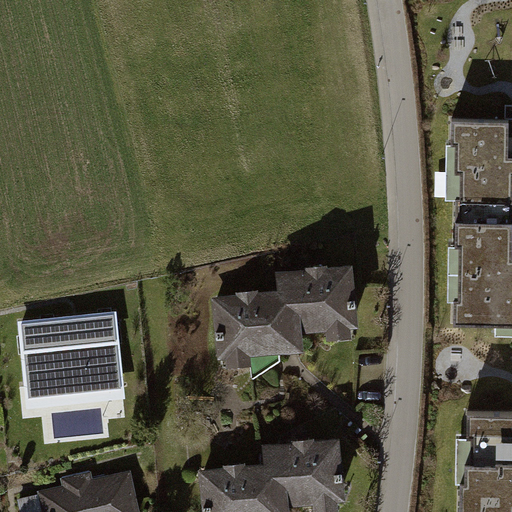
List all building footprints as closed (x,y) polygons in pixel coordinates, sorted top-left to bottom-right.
[(510,149),(449,149),(449,170),(453,170),(453,198),(458,198),(457,242),(509,242),(510,149)] [(509,242),(457,242),(451,242),(451,298),(457,298),(457,322),(501,321),(501,332),(511,332),(511,274),(509,274),(509,242)] [(288,291),(217,295),(221,362),(285,358),(313,357),(311,336),(367,334),(364,265),(287,268),(288,291)] [(120,319),(19,326),(26,422),(126,415),(120,319)] [(511,511),(511,413),(466,413),(465,511),(511,511)] [(273,463),(209,469),(213,511),(299,511),(299,503),(362,497),(356,437),(272,445),(273,463)] [(146,511),(139,479),(50,499),(52,511),(146,511)]
